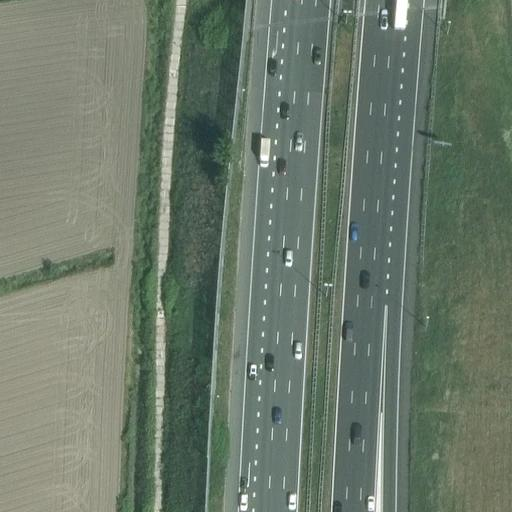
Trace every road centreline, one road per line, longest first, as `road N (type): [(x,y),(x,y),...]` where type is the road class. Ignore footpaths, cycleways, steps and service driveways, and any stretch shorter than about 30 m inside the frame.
road 1 (motorway): [(300,0),(270,511)]
road 2 (motorway): [(355,511),(373,182)]
road 3 (motorway): [(381,511),(373,182)]
road 4 (motorway): [(373,182),(392,0)]
